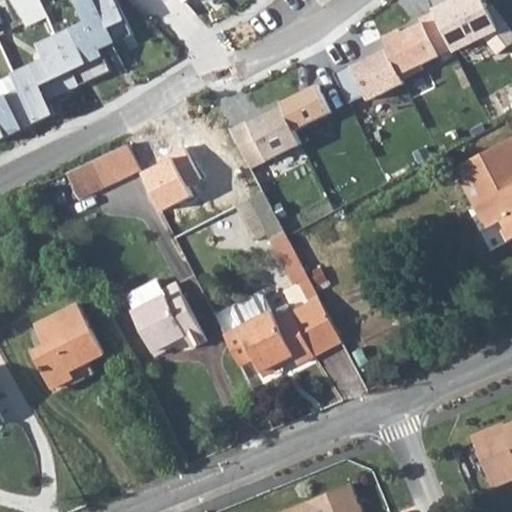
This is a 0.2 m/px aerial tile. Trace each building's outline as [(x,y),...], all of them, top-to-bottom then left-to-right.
[(41,0),(12,0),(25,29),(50,18),(41,0)] [(83,0),(72,6),(81,26),(95,55),(109,49),(103,37),(120,29),(106,0),(83,0)] [(450,0),(427,10),(450,53),(481,38),(497,57),(511,43),(511,30),(491,7),(483,10),(477,0),(450,0)] [(81,26),(50,41),(67,77),(97,63),(95,55),(81,26)] [(379,44),(382,51),(393,76),(431,60),(418,28),(379,44)] [(5,79),(12,94),(27,128),(45,120),(39,105),(72,90),(67,77),(50,41),(26,52),(33,66),(5,79)] [(382,51),(346,68),(362,104),(398,87),(393,76),(382,51)] [(322,87),(284,106),(285,108),(296,129),(299,135),(336,116),(322,87)] [(12,94),(0,99),(0,141),(27,128),(12,94)] [(126,145),(138,169),(151,194),(163,188),(150,164),(229,127),(215,103),(126,145)] [(285,108),(234,130),(251,170),(292,150),(285,133),(296,129),(285,108)] [(511,136),(463,163),(483,198),(476,202),(489,226),(503,220),(511,237),(511,136)] [(98,158),(110,182),(138,169),(126,145),(98,158)] [(80,166),(93,191),(110,182),(98,158),(80,166)] [(463,163),(454,168),(473,204),(476,202),(483,198),(463,163)] [(80,166),(65,174),(77,198),(93,191),(80,166)] [(137,310),(166,295),(164,291),(159,282),(134,295),(132,299),(137,310)] [(164,291),(166,295),(137,310),(132,313),(153,352),(171,344),(169,341),(184,334),(192,351),(208,343),(177,284),(164,291)] [(287,304),(290,311),(292,310),(315,357),(342,343),(314,289),(287,304)] [(36,326),(46,346),(33,352),(53,391),(75,380),(77,384),(95,375),(89,364),(104,356),(78,304),(36,326)] [(224,336),(239,366),(253,359),(261,373),(294,357),(297,362),(298,365),(315,357),(292,310),(290,311),(287,304),(224,336)] [(261,373),(263,378),(297,362),(294,357),(261,373)] [(476,433),(496,485),(511,479),(511,421),(507,423),(506,420),(476,433)] [(284,511),(364,511),(362,505),(357,506),(354,500),(358,498),(352,485),(284,511)]
